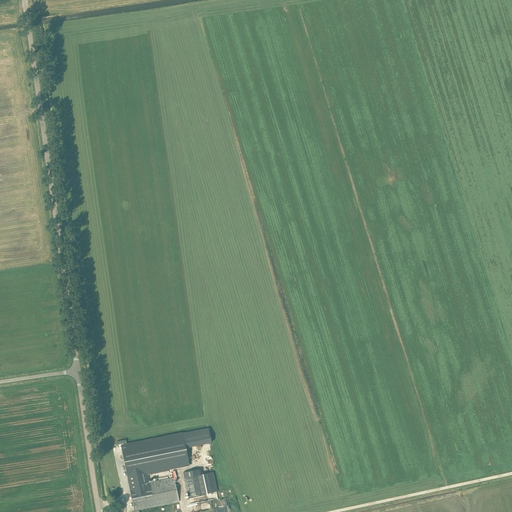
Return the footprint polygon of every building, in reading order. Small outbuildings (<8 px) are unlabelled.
[(208,428),(183,434),(186,447),(211,442),(208,428)] [(124,446),(121,446),(121,450),(127,477),(129,484),(129,486),(148,482),(146,475),(149,475),(149,472),(189,464),(186,447),(183,434),(124,446)] [(200,469),(183,472),(188,497),(216,492),(212,472),(202,474),(200,469)] [(130,488),(129,489),(134,511),(139,510),(149,508),(153,507),(179,502),(178,497),(175,485),(175,484),(175,482),(175,481),(174,477),(148,482),(129,486),(130,488)] [(203,510),(227,506),(226,499),(202,503),(203,510)]
